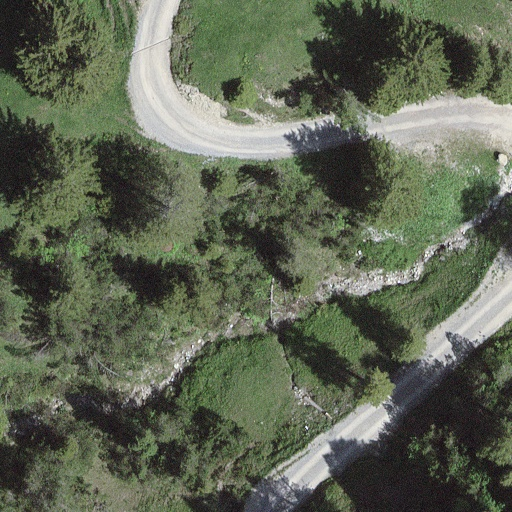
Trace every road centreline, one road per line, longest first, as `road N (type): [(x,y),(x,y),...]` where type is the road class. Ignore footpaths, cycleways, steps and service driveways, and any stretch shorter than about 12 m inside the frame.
road 1 (track): [(511,111),(217,124),(177,92),(164,40),(179,0)]
road 2 (track): [(277,511),(511,303)]
